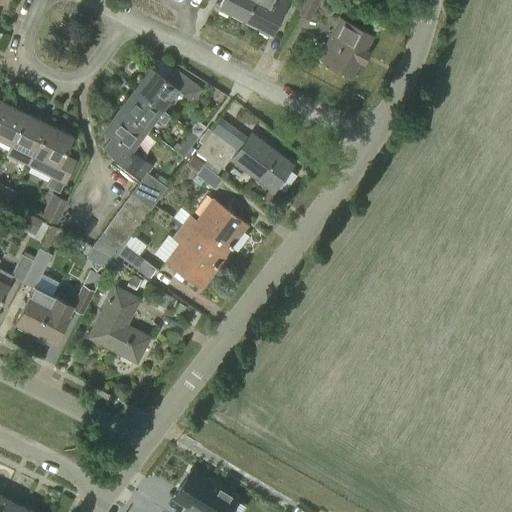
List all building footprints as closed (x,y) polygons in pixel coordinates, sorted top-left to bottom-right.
[(245,18),(253,0),(220,0),(218,4),(245,18)] [(253,0),(245,18),(270,30),(286,0),(253,0)] [(308,18),(316,0),(303,0),(297,13),(308,18)] [(361,60),(367,49),(363,47),(370,33),(339,16),(318,56),(349,73),(357,58),(361,60)] [(160,106),(174,87),(190,100),(200,87),(172,66),(164,77),(149,66),(134,86),(160,106)] [(163,123),(170,114),(160,106),(134,86),(118,106),(145,126),(153,115),(163,123)] [(0,104),(0,136),(10,141),(25,111),(2,100),(0,104)] [(143,156),(130,145),(145,126),(118,106),(102,127),(111,134),(99,150),(100,151),(102,149),(117,160),(115,163),(138,180),(137,181),(158,195),(165,186),(146,172),(151,165),(141,158),(143,156)] [(28,163),(48,123),(25,111),(10,141),(5,152),(28,163)] [(190,145),(205,126),(195,119),(188,130),(190,131),(183,139),(190,145)] [(63,181),(64,179),(74,159),(61,153),(71,134),(48,123),(28,163),(63,181)] [(215,170),(218,166),(233,146),(210,129),(195,149),(207,158),(205,161),(215,170)] [(272,188),(290,164),(249,132),(230,156),(272,188)] [(182,156),(190,145),(183,139),(175,150),(182,156)] [(203,163),(192,154),(184,164),(196,173),(192,178),(199,184),(202,179),(213,188),(221,178),(214,172),(215,170),(205,161),(203,163)] [(150,206),(158,195),(137,181),(130,191),(150,206)] [(143,216),(150,206),(130,191),(122,201),(143,216)] [(51,192),(40,212),(40,213),(54,220),(65,199),(51,192)] [(248,222),(212,195),(195,218),(188,213),(181,222),(223,254),(248,222)] [(135,226),(143,216),(122,201),(115,211),(135,226)] [(18,208),(11,221),(34,233),(41,220),(18,208)] [(120,246),(123,243),(135,226),(115,211),(100,231),(120,246)] [(199,286),(223,254),(181,222),(170,237),(177,242),(164,259),(199,286)] [(112,257),(120,246),(100,231),(90,245),(112,257)] [(148,278),(155,267),(123,243),(120,246),(112,257),(140,277),(143,274),(148,278)] [(32,259),(22,279),(33,285),(15,320),(19,322),(16,327),(29,334),(32,329),(35,330),(53,294),(44,289),(35,284),(51,254),(38,248),(32,259)] [(0,295),(11,274),(22,279),(32,259),(21,254),(11,273),(0,266),(0,295)] [(82,310),(93,290),(95,285),(100,277),(101,275),(89,269),(79,289),(72,303),(53,294),(35,330),(39,332),(36,338),(48,344),(51,338),(53,340),(71,305),(82,310)] [(104,289),(108,281),(100,277),(95,285),(104,289)] [(148,335),(125,323),(138,297),(112,284),(99,310),(102,312),(96,325),(92,323),(86,335),(135,360),(148,335)] [(189,469),(173,496),(183,503),(188,506),(184,511),(226,511),(235,497),(189,469)] [(0,511),(18,511),(22,505),(0,494),(0,495),(0,511)]
